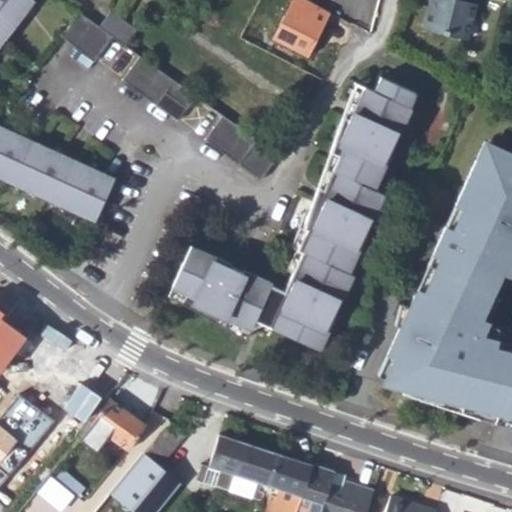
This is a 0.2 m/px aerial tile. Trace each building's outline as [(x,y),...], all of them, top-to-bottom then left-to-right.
[(0,0),(0,26),(5,22),(8,25),(16,16),(10,11),(22,2),(20,0),(0,0)] [(10,11),(16,16),(29,0),(20,0),(22,2),(10,11)] [(432,0),(425,27),(442,32),(456,37),(465,39),(473,4),(470,3),(470,0),(432,0)] [(136,30),(110,10),(98,26),(111,35),(114,38),(125,46),(136,30)] [(96,63),(114,38),(111,35),(98,26),(78,12),(61,37),(96,63)] [(0,26),(0,34),(8,25),(5,22),(0,26)] [(178,122),(196,97),(141,58),(123,83),(178,122)] [(253,316),(268,323),(271,316),(321,338),(334,311),(330,309),(336,298),(339,299),(352,269),(347,266),(364,231),(361,229),(367,217),(369,218),(382,191),(375,187),(394,148),(390,146),(395,134),(399,135),(411,107),(408,105),(414,92),(378,75),(371,89),(362,84),(348,116),(341,114),(326,149),(332,152),(312,195),(307,192),(294,223),(296,224),(286,246),(290,248),(281,267),(271,289),(259,282),(261,278),(235,266),(231,271),(223,265),(225,261),(180,239),(161,281),(174,288),(170,297),(205,314),(208,308),(248,327),(253,316)] [(262,182),(281,158),(224,118),(206,142),(262,182)] [(0,163),(19,179),(17,182),(24,185),(31,176),(59,198),(56,201),(87,215),(70,198),(82,207),(101,183),(83,169),(87,163),(66,153),(59,161),(43,150),(47,144),(25,134),(18,142),(3,130),(7,124),(0,121),(0,163)] [(3,130),(18,142),(25,134),(7,124),(3,130)] [(485,140),(476,159),(483,163),(492,143),(485,140)] [(511,329),(486,323),(498,297),(491,293),(501,272),(508,275),(511,266),(511,255),(509,254),(511,247),(511,152),(492,143),(483,163),(476,159),(455,204),(462,207),(452,228),(445,225),(387,353),(394,356),(384,377),(472,416),(492,421),(493,419),(511,424),(511,329)] [(43,150),(59,161),(66,153),(47,144),(43,150)] [(307,192),(312,195),(332,152),(326,149),(307,192)] [(0,173),(17,182),(19,179),(0,163),(0,173)] [(70,198),(87,215),(107,173),(87,163),(83,169),(101,183),(82,207),(70,198)] [(24,185),(56,201),(59,198),(31,176),(24,185)] [(462,207),(455,204),(445,225),(452,228),(462,207)] [(284,245),(286,246),(296,224),(294,223),(289,221),(278,242),(284,245)] [(275,264),(281,267),(290,248),(286,246),(284,245),(275,264)] [(157,291),(170,297),(174,288),(161,281),(157,291)] [(205,314),(245,333),(248,327),(208,308),(205,314)] [(268,323),(317,345),(321,338),(271,316),(268,323)] [(46,350),(0,317),(0,359),(27,378),(46,350)] [(36,384),(49,393),(91,424),(110,396),(55,357),(36,384)] [(44,400),(28,385),(0,417),(0,429),(11,439),(38,406),(44,400)] [(38,406),(80,436),(91,424),(49,393),(44,400),(38,406)] [(147,423),(110,396),(91,424),(127,450),(147,423)] [(185,433),(168,419),(143,451),(160,464),(185,433)] [(266,494),(279,453),(218,433),(208,465),(201,463),(197,476),(197,478),(198,480),(199,482),(202,484),(205,484),(206,482),(258,499),(260,492),(266,494)] [(160,464),(143,451),(132,463),(94,510),(97,511),(153,511),(180,481),(160,464)] [(311,463),(279,453),(266,494),(260,510),(266,511),(292,511),(299,496),(311,463)] [(364,511),(372,489),(343,480),(342,484),(330,481),(332,471),(311,463),(299,496),(311,500),(307,511),(364,511)] [(384,511),(433,511),(434,511),(389,496),(384,511)]
